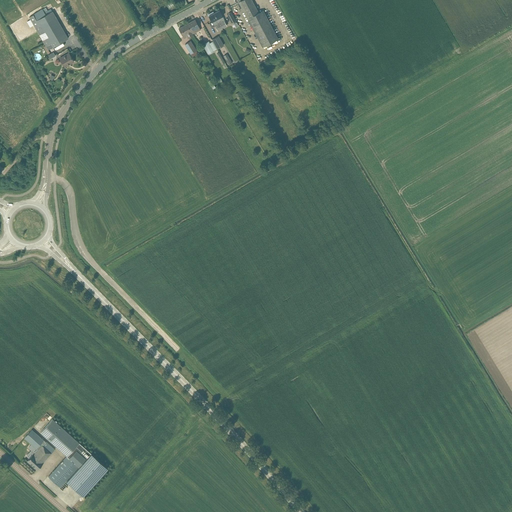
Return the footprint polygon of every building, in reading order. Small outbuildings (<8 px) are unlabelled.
[(260,16),(252,1),(251,0),(242,0),(238,2),(262,47),(278,39),(265,14),(260,16)] [(33,15),(29,17),(46,45),(46,46),(48,49),(48,50),(68,38),(66,34),(52,11),(51,9),(48,10),(47,8),(43,10),(43,9),(33,15)] [(219,23),(222,28),(226,26),(224,21),(225,21),(222,16),(219,10),(214,13),(219,23)] [(213,11),(208,14),(208,16),(211,20),(212,22),(213,22),(215,26),(217,30),(222,28),(219,23),(214,13),(213,11)] [(227,14),(232,23),(236,21),(231,12),(227,14)] [(200,30),(197,24),(195,20),(187,24),(193,36),(194,35),(193,34),(200,30)] [(188,38),(193,36),(187,24),(179,28),(181,33),(184,38),(187,37),(188,38)] [(217,49),(224,45),(218,36),(212,39),(217,49)] [(196,50),(190,41),(185,45),(191,54),(196,50)] [(38,57),(45,53),(39,42),(32,46),(38,57)] [(208,42),(203,45),(208,54),(213,51),(208,42)] [(218,57),(219,59),(219,60),(220,60),(220,61),(220,62),(221,62),(222,64),(225,62),(219,52),(216,54),(217,55),(216,55),(217,56),(217,55),(218,56),(217,57),(218,57)] [(69,64),(74,62),(69,53),(59,58),(64,66),(69,64)] [(60,487),(63,483),(66,480),(83,496),(108,468),(81,445),(53,418),(40,432),(67,456),(48,476),(60,487)] [(32,430),(24,438),(32,444),(29,447),(32,450),(35,453),(34,455),(33,454),(30,458),(27,461),(37,470),(43,463),(51,453),(55,449),(46,442),(32,430)]
